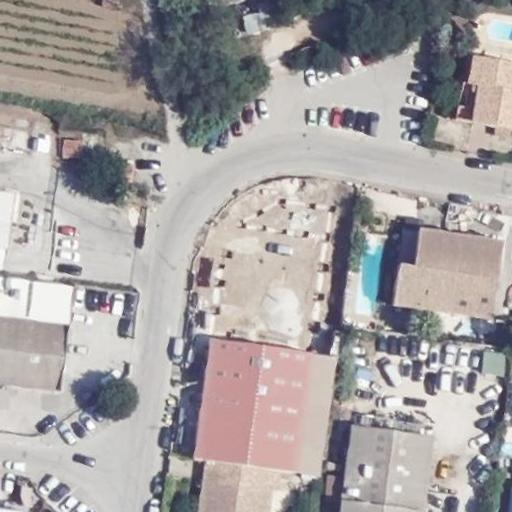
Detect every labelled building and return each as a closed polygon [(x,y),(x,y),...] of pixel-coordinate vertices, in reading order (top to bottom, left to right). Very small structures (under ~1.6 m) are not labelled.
[(511,122),(511,61),(474,55),(469,87),(478,89),(473,116),(511,122)] [(59,140),(59,159),(80,159),(80,140),(59,140)] [(0,269),(6,271),(16,194),(0,192),(0,269)] [(234,280),(262,274),(263,280),(293,275),(310,272),(304,244),(329,238),(321,201),(250,217),(255,242),(227,248),(234,280)] [(400,266),(395,299),(496,313),(506,236),(422,224),(416,268),(400,266)] [(265,288),(295,283),(293,275),(263,280),(265,288)] [(0,384),(58,392),(65,326),(0,317),(0,384)] [(295,470),(312,351),(212,337),(195,456),(205,458),(272,467),(295,470)] [(431,434),(352,423),(341,498),(420,510),(431,434)] [(205,458),(197,511),(265,511),(272,467),(205,458)] [(419,511),(420,510),(341,498),(338,511),(419,511)]
